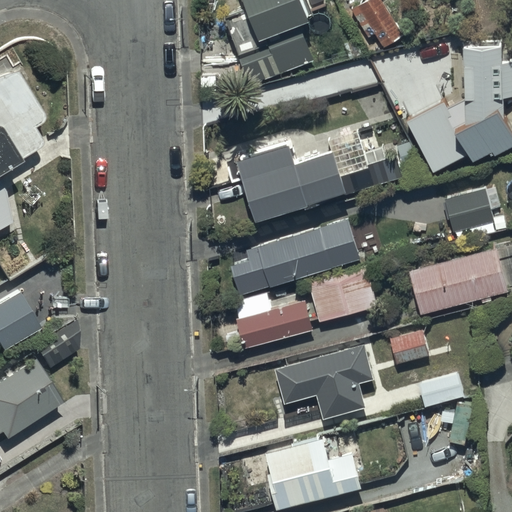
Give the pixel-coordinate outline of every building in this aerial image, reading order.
[(244,0),(245,2),(220,12),(235,48),(262,37),(260,32),(312,10),(308,0),(244,0)] [(266,41),(237,51),(247,79),(312,56),(299,21),(263,34),(266,41)] [(505,44),(466,46),(469,101),(453,108),(447,102),(411,121),(436,168),(471,149),(477,160),(495,150),(498,155),(511,147),(511,127),(508,119),(506,97),(511,96),(511,62),(507,62),(505,44)] [(0,225),(11,219),(4,187),(0,181),(0,161),(38,140),(28,124),(40,117),(11,66),(0,72),(0,225)] [(289,137),(235,153),(253,213),(342,186),(343,192),(402,174),(395,151),(367,160),(356,124),(327,133),(330,144),(295,155),(289,137)] [(427,176),(425,171),(412,140),(398,143),(400,153),(399,153),(406,181),(427,176)] [(495,184),(444,195),(453,237),(495,227),(490,206),(500,204),(495,184)] [(231,260),(240,290),(360,254),(348,214),(244,245),(247,255),(231,260)] [(409,265),(419,308),(506,287),(496,244),(409,265)] [(364,261),(307,278),(319,318),(376,301),(364,261)] [(17,288),(0,297),(0,343),(36,323),(17,288)] [(239,314),(236,315),(245,345),(312,324),(304,296),(269,307),(263,289),(234,298),(239,314)] [(71,320),(33,344),(48,365),(76,346),(71,320)] [(420,325),(389,334),(395,358),(427,350),(420,325)] [(363,339),(273,365),(283,399),(315,390),(322,416),(364,404),(357,379),(373,375),(363,339)] [(31,355),(0,374),(0,430),(2,434),(58,399),(31,355)] [(462,393),(456,370),(416,380),(422,403),(462,393)] [(267,480),(274,504),(360,481),(352,450),(326,457),(319,432),(263,447),(272,478),(267,480)]
